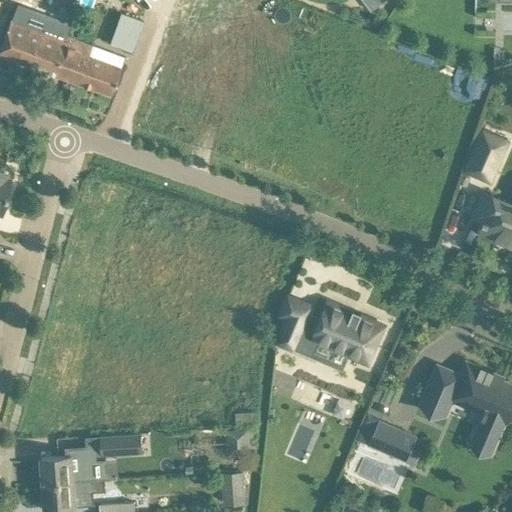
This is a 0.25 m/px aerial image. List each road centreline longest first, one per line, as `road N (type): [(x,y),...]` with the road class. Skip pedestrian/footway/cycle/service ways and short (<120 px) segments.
road 1 (residential): [(511,310),(66,137)]
road 2 (residential): [(0,394),(66,137)]
